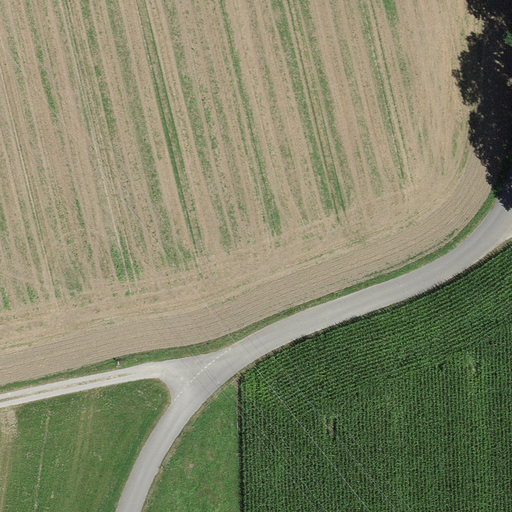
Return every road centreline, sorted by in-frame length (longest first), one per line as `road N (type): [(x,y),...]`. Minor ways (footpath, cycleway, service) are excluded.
road 1 (residential): [(511,198),(446,261),(212,370),(141,457),(125,511)]
road 2 (track): [(0,403),(156,370),(212,370)]
